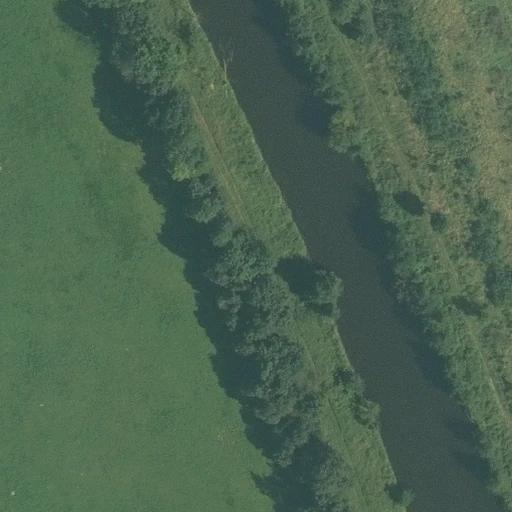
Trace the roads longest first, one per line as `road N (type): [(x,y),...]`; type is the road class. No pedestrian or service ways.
road 1 (track): [(143,0),(277,287),(363,511)]
road 2 (track): [(511,417),(336,0)]
